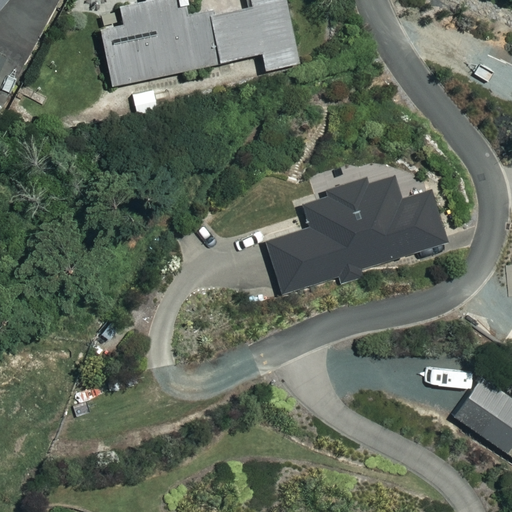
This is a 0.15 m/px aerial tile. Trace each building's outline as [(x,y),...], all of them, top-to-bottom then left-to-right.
[(0,0),(0,12),(9,0),(0,0)] [(186,5),(189,4),(188,0),(145,0),(119,6),(123,23),(99,29),(111,85),(260,53),(264,70),(298,63),(284,0),(249,0),(251,4),(189,18),(186,5)] [(22,70),(0,57),(0,87),(9,93),(22,70)] [(399,200),(391,175),(300,204),(308,229),(265,243),(282,296),(445,243),(428,191),(399,200)] [(511,456),(511,399),(480,377),(453,416),(511,456)]
